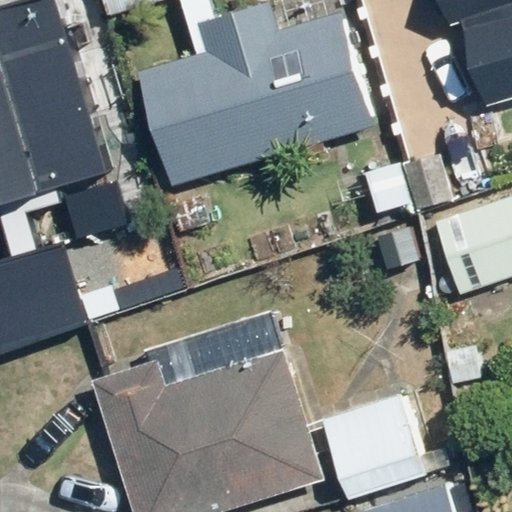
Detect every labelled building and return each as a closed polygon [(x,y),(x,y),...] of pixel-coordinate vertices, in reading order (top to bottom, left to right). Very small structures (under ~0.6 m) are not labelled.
[(187,0),(203,55),(145,72),(177,184),(380,126),(347,13),(284,31),(275,1),(219,17),(214,0),(109,0),(113,14),(161,0),(187,0)] [(511,0),(447,0),(455,26),(466,22),(491,106),(511,99),(511,0)] [(0,205),(112,173),(63,3),(0,21),(0,205)] [(446,153),(410,164),(423,209),(459,199),(446,153)] [(402,159),(367,167),(378,216),(414,207),(402,159)] [(511,195),(440,219),(465,294),(511,278),(511,195)] [(0,252),(0,315),(6,339),(98,315),(76,232),(0,252)] [(163,360),(99,380),(139,511),(224,511),(330,479),(289,349),(171,386),(163,360)] [(406,395),(329,420),(354,499),(367,495),(372,511),(462,511),(453,483),(429,490),(424,475),(431,473),(406,395)]
